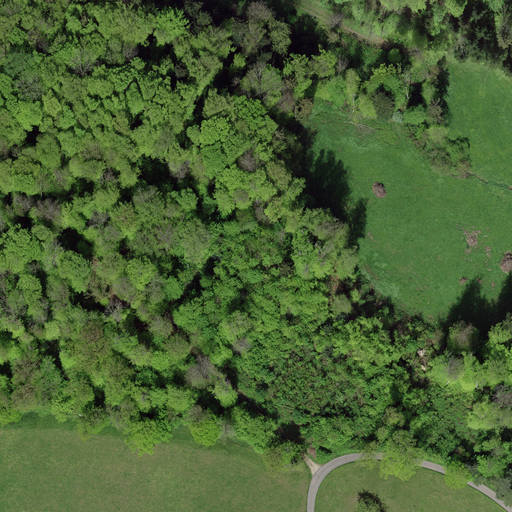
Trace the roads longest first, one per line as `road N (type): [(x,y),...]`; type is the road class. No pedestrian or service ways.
road 1 (track): [(321,475),(187,344),(75,268)]
road 2 (residential): [(311,511),(321,475),(341,461),(397,452),(461,469),(511,511)]
road 3 (track): [(287,0),(381,45),(460,60)]
